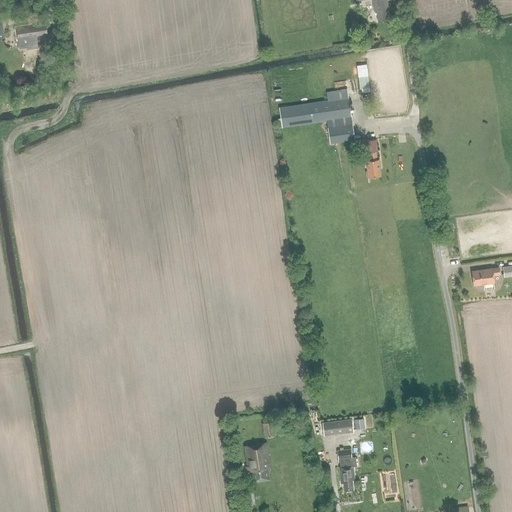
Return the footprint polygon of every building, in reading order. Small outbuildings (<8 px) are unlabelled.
[(376,12),(377,23),(386,22),(386,19),(388,19),(385,0),(357,0),(358,1),(365,0),(371,0),(373,12),(376,12)] [(36,34),(47,33),(46,26),(43,26),(42,24),(35,25),(35,24),(16,27),(18,40),(37,37),(36,34)] [(369,92),(368,77),(358,78),(359,89),(362,89),(362,93),(369,92)] [(346,88),(334,90),(326,91),(328,100),(295,105),(294,100),(278,103),(281,127),(327,120),(330,144),(354,140),(346,88)] [(368,178),(381,177),(379,159),(377,160),(376,151),(377,151),(376,139),(364,141),(366,152),(368,152),(369,160),(365,161),(367,172),(365,172),(366,176),(367,176),(368,178)] [(511,276),(511,265),(502,267),(504,278),(511,276)] [(500,275),(499,268),(473,272),(475,286),(495,283),(494,276),(500,275)] [(322,422),(324,434),(354,431),(353,419),(322,422)] [(363,419),(354,420),(355,429),(364,428),(363,419)] [(265,438),(274,436),(272,421),(263,423),(265,438)] [(267,467),(269,467),(265,442),(244,445),(247,465),(246,465),(247,470),(250,470),(252,482),(268,479),(267,467)] [(352,457),(351,449),(342,450),(342,448),(339,448),(340,450),(337,450),(338,459),(339,459),(340,467),(339,467),(341,483),(343,483),(343,487),(352,486),(351,475),(354,475),(353,467),(357,466),(356,457),(352,457)]
